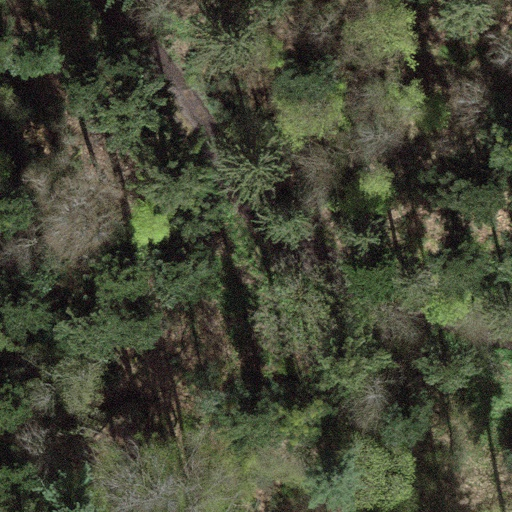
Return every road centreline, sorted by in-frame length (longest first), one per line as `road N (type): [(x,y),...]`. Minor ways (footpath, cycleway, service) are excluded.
road 1 (track): [(511,335),(335,277),(227,220),(61,0)]
road 2 (track): [(227,220),(424,511)]
road 3 (track): [(330,0),(511,75)]
